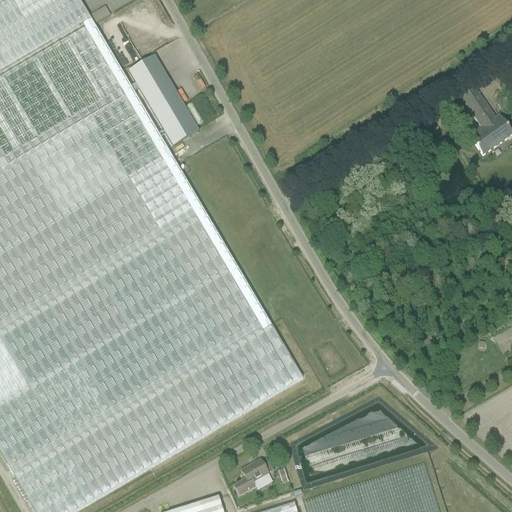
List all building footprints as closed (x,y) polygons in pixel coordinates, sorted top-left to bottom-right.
[(0,0),(0,74),(82,27),(91,22),(92,21),(84,6),(79,0),(0,0)] [(110,17),(105,9),(91,17),(96,25),(110,17)] [(82,27),(84,30),(0,79),(0,454),(33,511),(77,511),(302,380),(170,156),(91,22),(82,27)] [(190,138),(187,133),(191,131),(195,128),(154,58),(128,74),(134,86),(131,88),(134,93),(138,91),(172,149),(190,138)] [(469,138),(482,157),(511,136),(511,135),(499,117),(495,119),(474,90),(460,100),(481,129),(469,138)] [(245,480),(232,487),(239,499),(255,489),(253,485),(268,476),(260,462),(241,472),(245,480)] [(287,482),(283,470),(278,472),(282,484),(287,482)] [(295,511),(294,506),(273,511),(222,511),(218,499),(176,511),(295,511)]
